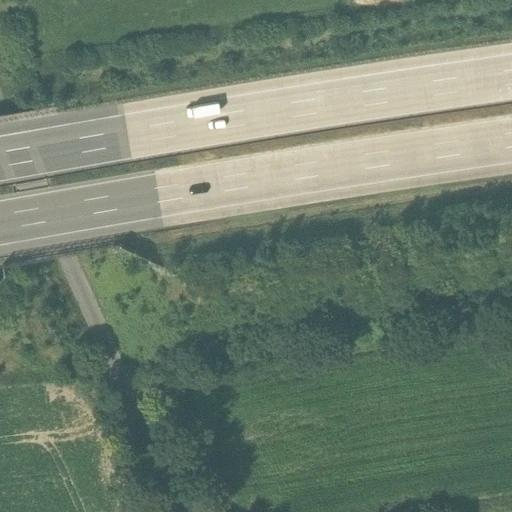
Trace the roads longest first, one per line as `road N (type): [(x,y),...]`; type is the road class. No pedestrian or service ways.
road 1 (motorway): [(511,71),(0,159)]
road 2 (motorway): [(0,222),(511,149)]
road 3 (residential): [(0,117),(182,511)]
